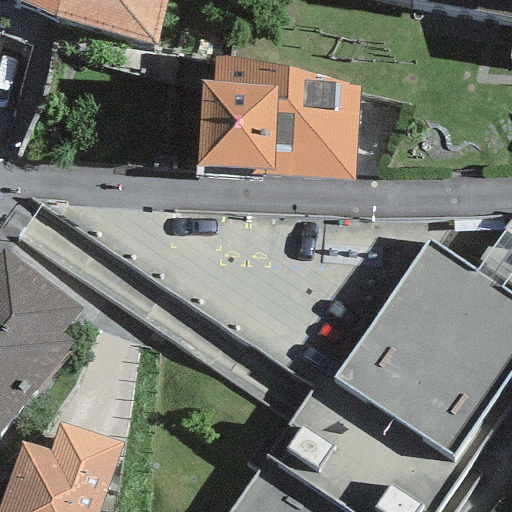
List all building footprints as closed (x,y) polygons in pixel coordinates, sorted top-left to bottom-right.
[(0,0),(0,8),(36,22),(54,28),(57,0),(0,0)] [(57,0),(54,28),(153,60),(167,0),(57,0)] [(511,0),(418,0),(511,31),(511,0)] [(228,57),(215,58),(213,82),(202,82),(196,168),(252,171),(250,176),(353,180),(358,87),(287,69),(228,57)] [(511,375),(511,298),(429,243),(334,383),(452,463),(511,375)] [(0,270),(0,445),(71,358),(60,349),(80,325),(5,265),(0,270)] [(51,461),(23,451),(1,511),(99,511),(121,452),(61,431),(51,461)]
